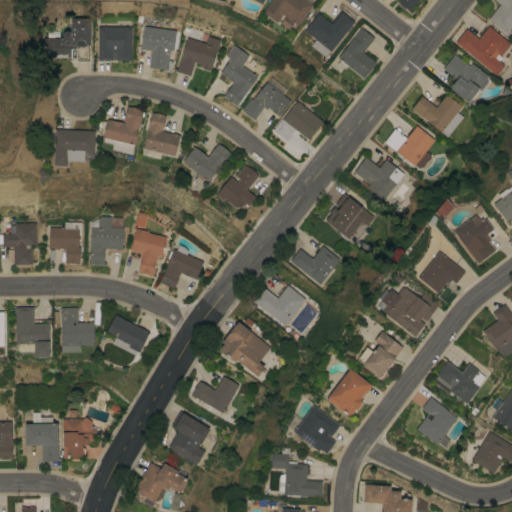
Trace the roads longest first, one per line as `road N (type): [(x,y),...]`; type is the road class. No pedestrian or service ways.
road 1 (tertiary): [(457,0),(197,329),(93,511)]
road 2 (residential): [(511,269),(460,315),(358,445),(340,511)]
road 3 (residential): [(307,189),(211,114),(165,94),(118,85),(78,97)]
road 4 (residential): [(197,329),(102,288),(0,287)]
road 5 (residential): [(511,487),(472,495),(358,445)]
